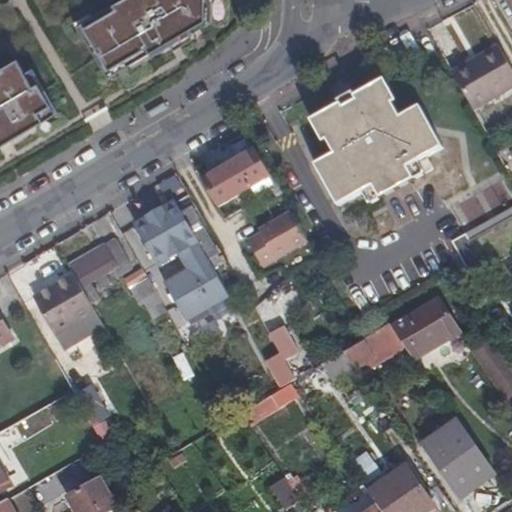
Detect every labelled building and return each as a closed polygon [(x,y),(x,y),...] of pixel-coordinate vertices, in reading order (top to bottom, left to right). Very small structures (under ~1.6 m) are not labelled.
[(125,0),(77,24),(80,29),(75,31),(99,81),(143,59),(145,63),(205,34),(207,0),(125,0)] [(471,66),(453,75),(475,113),(511,92),(511,69),(501,50),(480,61),(482,65),(473,69),(471,66)] [(0,149),(54,118),(29,74),(24,76),(16,62),(0,71),(0,149)] [(385,83),(355,99),(339,107),(311,123),(323,145),(328,142),(336,156),(316,167),(340,209),(364,195),(371,192),(377,203),(416,181),(409,170),(428,160),(445,150),(421,110),(401,121),(393,107),(398,104),(385,83)] [(339,107),(355,99),(353,96),(338,105),(339,107)] [(270,176),(256,153),(203,183),(217,207),(270,176)] [(435,171),(428,160),(409,170),(416,181),(435,171)] [(371,192),(364,195),(371,206),(377,203),(371,192)] [(176,206),(135,230),(157,270),(178,258),(191,274),(167,287),(187,323),(229,299),(176,206)] [(291,210),(258,228),(261,232),(276,260),(308,243),(291,210)] [(511,257),(511,220),(470,243),(486,272),(506,261),(511,257)] [(262,267),(276,260),(261,232),(247,239),(262,267)] [(70,268),(76,279),(91,305),(100,300),(92,286),(97,283),(103,291),(113,285),(108,277),(113,274),(117,282),(132,272),(114,242),(70,268)] [(135,288),(149,281),(143,272),(124,283),(129,291),(135,288)] [(57,340),(97,316),(91,305),(76,279),(35,302),(57,340)] [(143,301),(156,294),(149,281),(135,288),(143,301)] [(279,290),(255,310),(270,327),(293,307),(279,290)] [(162,305),(156,294),(143,301),(149,312),(162,305)] [(406,350),(415,362),(461,334),(441,300),(393,329),(406,350)] [(0,350),(12,343),(0,322),(0,350)] [(285,391),(255,408),(263,421),(306,395),(287,364),(304,354),(287,326),(271,335),(282,354),(267,362),(285,391)] [(390,327),(366,342),(376,359),(366,366),(370,372),(406,350),(390,327)] [(511,396),(511,370),(490,338),(472,351),(507,400),(511,396)] [(365,342),(345,354),(357,371),(366,366),(376,359),(366,342),(365,342)] [(184,381),(193,378),(186,354),(176,357),(184,381)] [(93,390),(77,400),(92,426),(92,425),(109,416),(93,390)] [(461,498),(494,476),(468,438),(451,451),(448,446),(444,449),(447,454),(436,462),(461,498)] [(0,467),(0,497),(13,491),(0,467)] [(406,467),(367,494),(377,508),(379,511),(431,511),(435,509),(433,508),(427,498),(406,467)] [(117,511),(119,511),(102,482),(69,501),(74,511),(117,511)] [(286,482),(277,488),(292,508),(300,502),(286,482)] [(439,489),(427,498),(433,508),(445,498),(439,489)]
